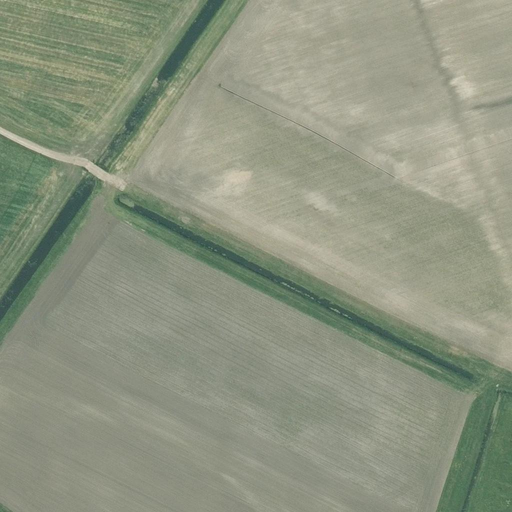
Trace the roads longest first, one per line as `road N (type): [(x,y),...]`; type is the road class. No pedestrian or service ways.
road 1 (track): [(84,161),(196,0)]
road 2 (track): [(0,131),(123,183)]
